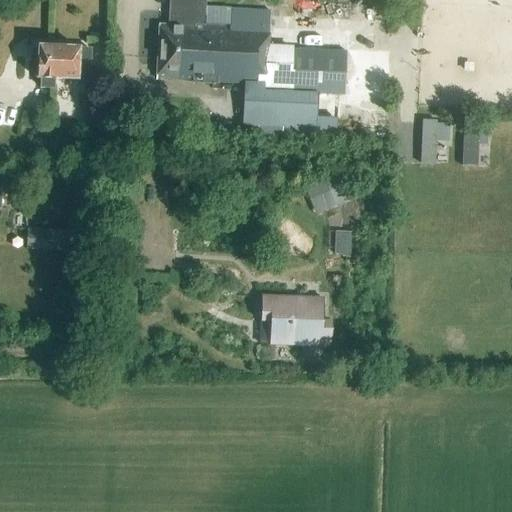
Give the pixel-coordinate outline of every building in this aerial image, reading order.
[(343,95),(345,53),(269,48),(269,11),(229,10),(228,27),(190,26),(190,18),(203,18),(204,7),(195,7),(195,0),(172,0),(171,26),(159,25),(155,79),(244,84),(242,126),(316,130),(318,94),(343,95)] [(32,65),(32,73),(36,79),(40,79),(40,88),(54,89),(54,80),(89,82),(89,81),(94,81),(94,75),(88,75),(89,50),(38,47),(37,60),(32,65)] [(102,123),(103,94),(80,93),(79,122),(102,123)] [(419,120),(418,163),(435,163),(435,139),(448,139),(448,120),(419,120)] [(0,175),(0,210),(2,210),(2,188),(8,188),(8,176),(0,175)] [(303,190),(315,216),(345,202),(333,177),(303,190)] [(60,231),(27,229),(26,251),(59,253),(60,231)] [(330,347),(331,323),(322,322),(322,300),(260,298),(260,322),(269,322),(268,345),(330,347)]
